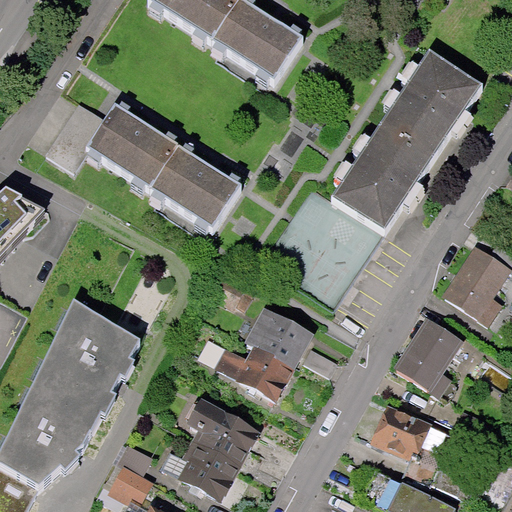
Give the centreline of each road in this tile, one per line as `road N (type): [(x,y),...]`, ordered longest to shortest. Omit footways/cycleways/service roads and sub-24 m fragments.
road 1 (residential): [(511,134),(410,279),(285,511)]
road 2 (unknown): [(69,511),(164,333)]
road 3 (residential): [(16,152),(121,0)]
